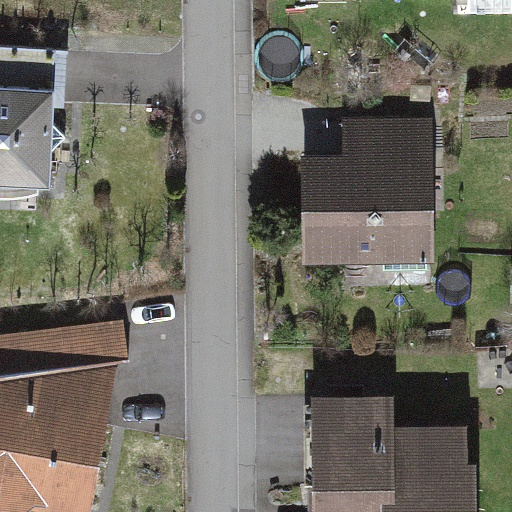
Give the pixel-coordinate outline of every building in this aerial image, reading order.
[(356,3),(480,3),(480,32),(511,32),(511,0),(314,0),(314,16),(356,16),(356,3)] [(63,106),(0,103),(0,197),(59,200),(63,106)] [(311,171),(312,278),(439,277),(438,170),(438,128),(350,129),(350,171),(311,171)] [(0,511),(108,511),(126,427),(120,426),(123,391),(137,389),(131,337),(0,350),(0,511)] [(486,511),(486,477),(474,477),(474,440),(407,441),(406,409),(318,410),(319,511),(486,511)]
